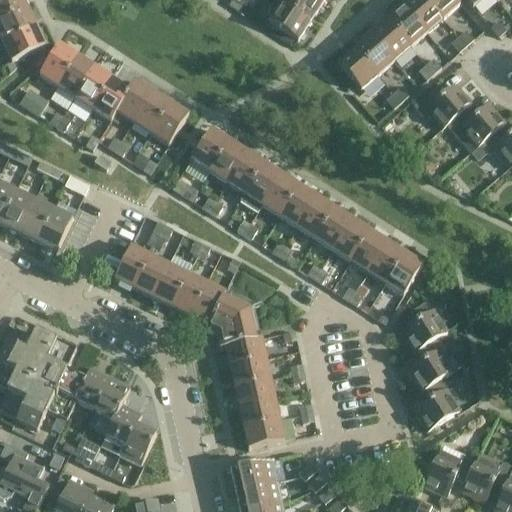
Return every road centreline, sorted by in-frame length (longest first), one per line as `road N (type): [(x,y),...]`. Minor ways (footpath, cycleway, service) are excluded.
road 1 (residential): [(203,511),(164,358),(67,303)]
road 2 (residential): [(67,303),(115,208),(89,196)]
